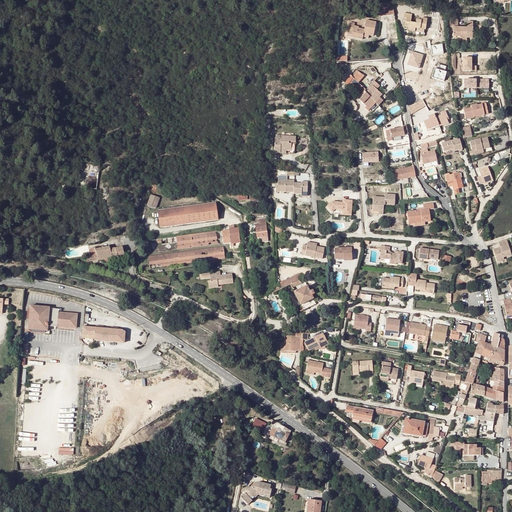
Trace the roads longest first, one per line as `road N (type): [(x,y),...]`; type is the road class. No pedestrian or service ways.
road 1 (residential): [(462,511),(422,479),(408,478),(326,405),(345,305),(456,315),(498,328)]
road 2 (tertiary): [(157,329),(304,426),(410,511)]
road 3 (unknown): [(244,222),(252,306),(240,322),(135,277),(129,242),(97,245)]
road 4 (unknown): [(113,431),(97,426),(95,383),(133,364),(139,352),(189,375),(184,390),(141,392),(142,401),(167,397)]
road 5 (unknown): [(461,242),(418,167),(396,53)]
road 6 (residential): [(505,511),(505,332)]
road 7 (tertiary): [(0,282),(96,299),(157,329)]
road 8 (residential): [(311,233),(476,240)]
road 9 (residential): [(511,141),(492,25),(484,18)]
road 10 (unknown): [(331,391),(450,418)]
